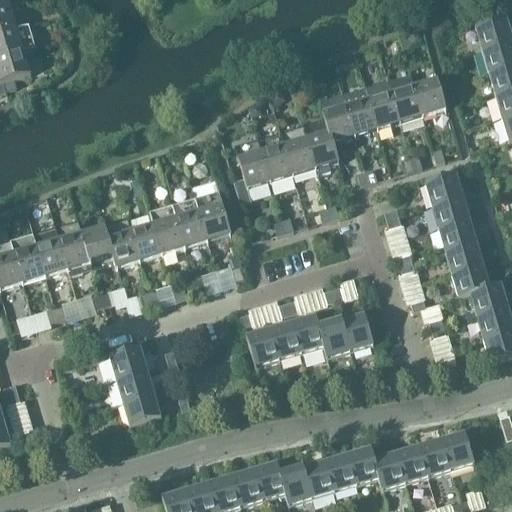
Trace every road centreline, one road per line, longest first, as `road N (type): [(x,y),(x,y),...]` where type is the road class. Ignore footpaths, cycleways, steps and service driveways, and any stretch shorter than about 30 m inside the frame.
road 1 (residential): [(378,261),(29,357)]
road 2 (residential): [(121,474),(224,444),(430,409)]
road 3 (residential): [(430,409),(412,339),(397,323),(378,261)]
road 4 (residential): [(67,490),(29,357)]
